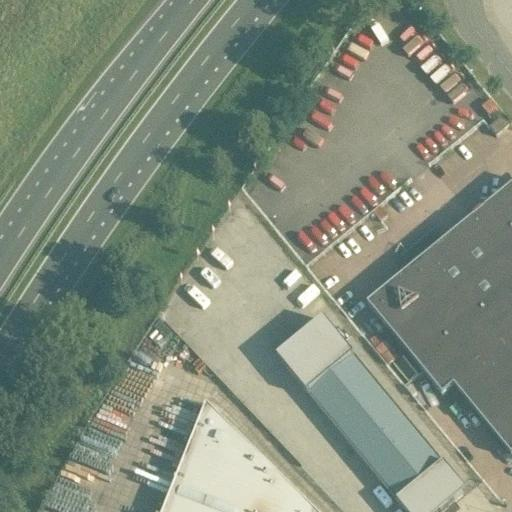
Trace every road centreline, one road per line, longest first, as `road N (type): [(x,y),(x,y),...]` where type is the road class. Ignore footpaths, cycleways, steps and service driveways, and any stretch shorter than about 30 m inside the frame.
road 1 (motorway): [(0,362),(128,167),(258,0)]
road 2 (motorway): [(190,0),(0,260)]
